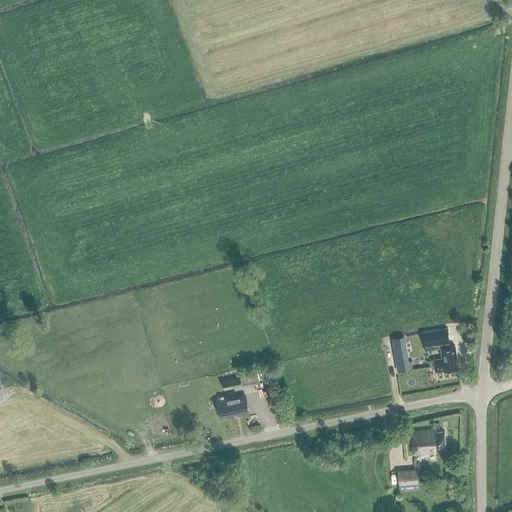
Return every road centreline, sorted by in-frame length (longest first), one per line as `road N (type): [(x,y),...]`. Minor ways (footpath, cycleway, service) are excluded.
road 1 (unclassified): [(0,495),(482,399)]
road 2 (unclassified): [(482,399),(511,127)]
